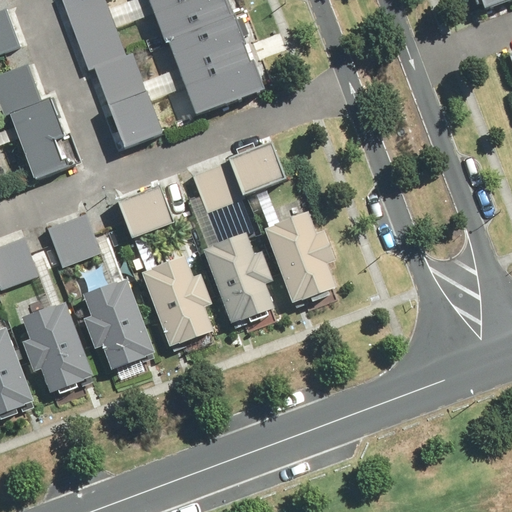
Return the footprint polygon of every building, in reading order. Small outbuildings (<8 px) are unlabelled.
[(234,0),(144,0),(115,12),(110,0),(65,0),(93,71),(98,69),(130,150),(170,135),(157,100),(193,86),(206,118),(275,91),(263,62),(260,64),(234,0)] [(511,0),(486,0),(491,11),(511,2),(511,0)] [(0,56),(27,46),(11,4),(0,8),(0,56)] [(0,114),(5,113),(7,119),(15,117),(52,103),(36,61),(0,74),(0,94),(3,102),(0,103),(0,114)] [(0,136),(0,181),(3,181),(0,173),(0,150),(27,140),(44,182),(79,169),(69,143),(78,140),(62,99),(52,103),(15,117),(19,129),(0,136)] [(276,147),(200,175),(214,213),(290,185),(276,147)] [(170,187),(134,200),(149,240),(185,226),(170,187)] [(325,235),(316,213),(272,230),(302,310),(350,292),(339,264),(347,260),(336,231),(325,235)] [(92,216),(56,230),(71,269),(107,256),(92,216)] [(261,260),(253,238),(208,254),(239,334),(286,316),(276,288),(284,285),(273,255),(261,260)] [(28,241),(0,251),(0,294),(42,279),(28,241)] [(200,283),(192,261),(148,278),(178,357),(226,340),(215,311),(223,308),(212,279),(200,283)] [(139,279),(95,295),(103,317),(91,322),(103,351),(111,348),(122,376),(169,358),(139,279)] [(77,302),(33,319),(41,341),(29,346),(40,375),(49,372),(60,400),(107,382),(77,302)] [(18,328),(0,335),(0,425),(0,426),(48,408),(18,328)]
